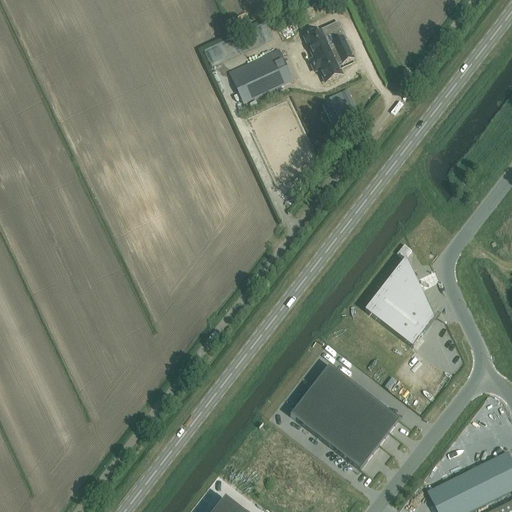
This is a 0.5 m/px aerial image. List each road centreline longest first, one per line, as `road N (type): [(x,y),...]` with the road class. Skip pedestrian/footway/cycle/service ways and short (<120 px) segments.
road 1 (unclassified): [(76,511),(474,0)]
road 2 (primary): [(123,511),(511,11)]
road 3 (unclassified): [(480,375),(481,353),(446,275),(451,251),(511,173)]
road 4 (unclassified): [(374,511),(480,375)]
